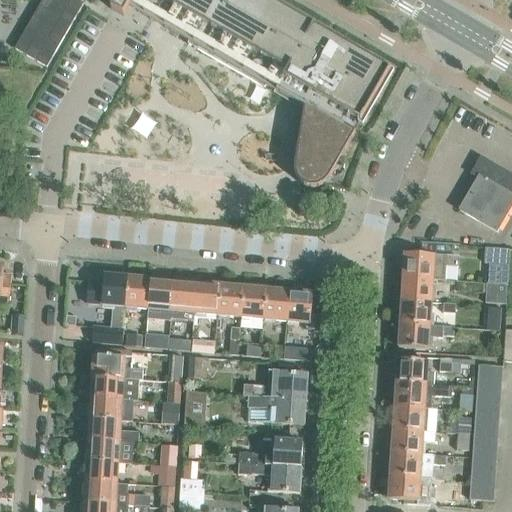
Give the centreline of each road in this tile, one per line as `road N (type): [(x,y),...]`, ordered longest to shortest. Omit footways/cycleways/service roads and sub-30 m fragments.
road 1 (residential): [(49,227),(360,255)]
road 2 (residential): [(29,511),(49,227)]
road 3 (residential): [(342,511),(360,255)]
road 4 (residential): [(360,255),(382,180),(458,28)]
